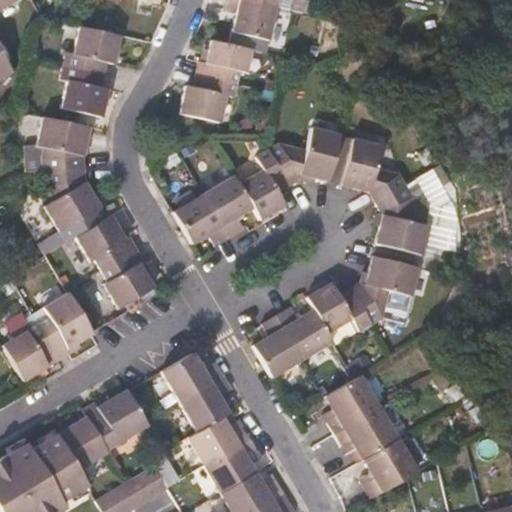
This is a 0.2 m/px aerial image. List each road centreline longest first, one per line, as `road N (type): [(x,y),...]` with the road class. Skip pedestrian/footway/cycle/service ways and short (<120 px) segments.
road 1 (residential): [(187,0),(127,143),(135,189),(204,305)]
road 2 (residential): [(0,429),(204,305)]
road 3 (residential): [(204,305),(322,511)]
road 4 (residential): [(204,305),(332,228)]
